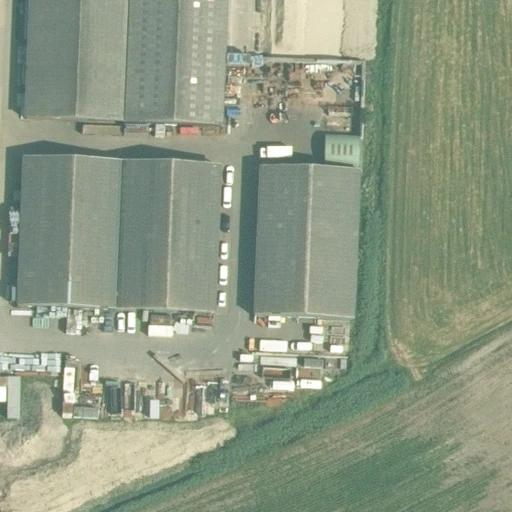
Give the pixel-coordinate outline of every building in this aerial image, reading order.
[(221,130),(226,0),(27,0),(23,122),(221,130)] [(233,0),(231,55),(327,59),(329,0),(233,0)] [(114,314),(120,166),(21,163),(21,180),(16,310),(114,314)] [(213,318),(218,170),(120,166),(114,314),(213,318)] [(353,324),(358,174),(259,171),(253,320),(353,324)]
